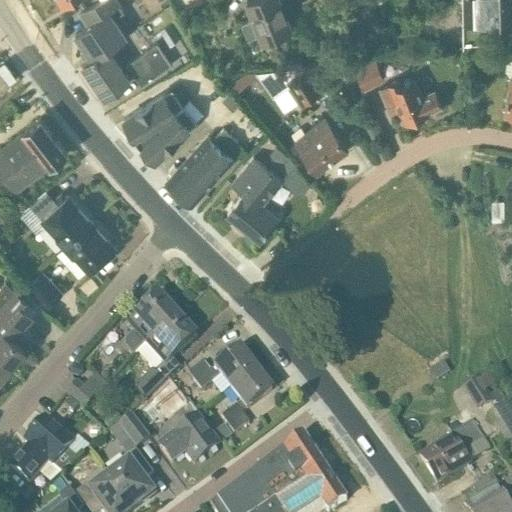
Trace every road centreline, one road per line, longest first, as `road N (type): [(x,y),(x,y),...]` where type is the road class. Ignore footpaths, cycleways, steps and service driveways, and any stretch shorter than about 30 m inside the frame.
road 1 (residential): [(416,511),(337,397),(176,228)]
road 2 (residential): [(176,228),(77,124),(0,13)]
road 3 (residential): [(176,228),(0,430)]
road 4 (residential): [(351,206),(388,173),(450,144),(511,146)]
road 5 (residential): [(299,427),(180,511)]
